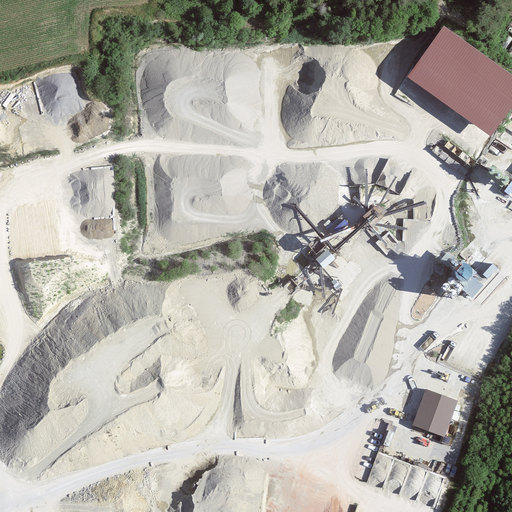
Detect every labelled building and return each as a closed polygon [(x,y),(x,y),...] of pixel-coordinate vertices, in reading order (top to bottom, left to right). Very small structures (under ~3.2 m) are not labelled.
[(511,11),(511,0),(506,0),(503,6),(511,11)] [(425,57),(409,78),(490,137),(511,107),(511,78),(445,29),(425,57)] [(342,215),(328,229),(335,237),(350,223),(342,215)] [(310,229),(303,235),(310,243),(317,236),(310,229)] [(327,250),(316,260),(324,269),(335,259),(327,250)] [(455,270),(460,264),(448,253),(441,260),(449,268),(451,266),(455,270)] [(471,275),(474,277),(477,274),(463,261),(460,264),(455,270),(451,273),(462,284),(471,275)] [(494,264),(484,275),(487,278),(497,268),(494,264)] [(472,298),(483,286),(474,277),(471,275),(462,284),(460,286),(472,298)] [(457,401),(427,389),(413,425),(444,436),(457,401)]
